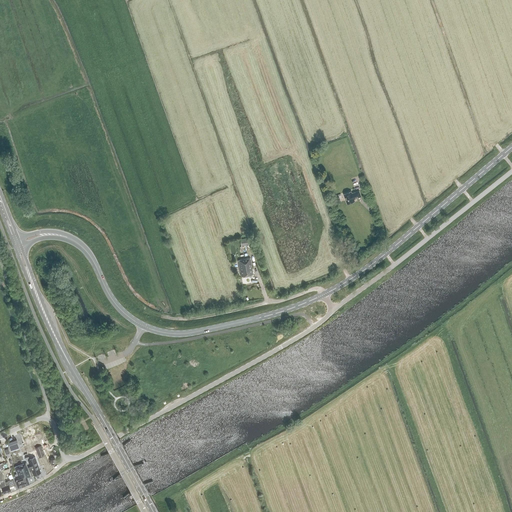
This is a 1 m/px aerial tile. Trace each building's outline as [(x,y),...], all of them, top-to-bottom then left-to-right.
[(354,199),(361,197),(359,191),(352,193),(351,191),(343,194),(347,204),(355,201),(354,199)] [(248,245),(247,238),(240,239),(241,246),(248,245)] [(238,260),(240,271),(241,276),(252,275),(251,269),(252,269),(251,265),(250,258),(249,259),(249,258),(238,260)] [(10,451),(19,448),(16,440),(7,443),(10,451)] [(109,450),(107,450),(109,454),(123,447),(120,443),(109,450)] [(35,457),(29,459),(28,457),(25,458),(32,476),(33,475),(33,476),(34,475),(40,473),(41,473),(40,473),(35,457)] [(31,476),(26,463),(14,467),(17,476),(15,477),(17,481),(16,482),(18,488),(29,484),(27,478),(31,476)] [(133,466),(120,474),(122,478),(135,471),(133,466)] [(0,471),(0,487),(0,488),(1,488),(3,493),(10,490),(9,487),(13,485),(11,480),(5,482),(1,471),(0,471)] [(143,485),(130,492),(136,502),(149,495),(143,485)]
